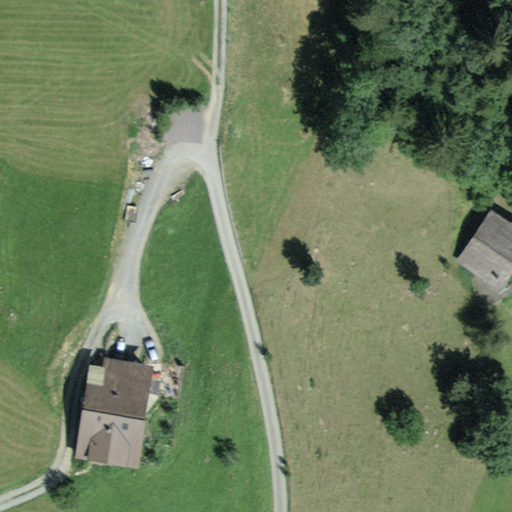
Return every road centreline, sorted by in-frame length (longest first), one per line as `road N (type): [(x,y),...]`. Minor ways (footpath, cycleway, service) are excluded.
road 1 (residential): [(281,511),(263,374),(210,166),(200,156),(173,164),(80,368)]
road 2 (track): [(80,368),(60,473),(0,503)]
road 3 (track): [(210,166),(220,0)]
